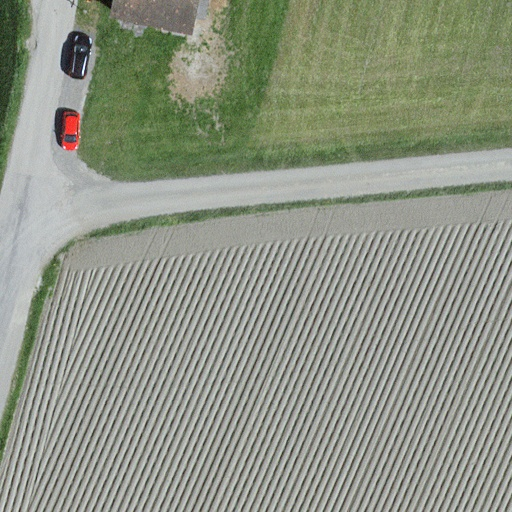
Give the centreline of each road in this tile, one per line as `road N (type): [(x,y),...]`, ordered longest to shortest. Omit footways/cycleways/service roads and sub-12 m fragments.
road 1 (track): [(75,0),(41,204),(511,166)]
road 2 (residential): [(0,342),(41,204)]
